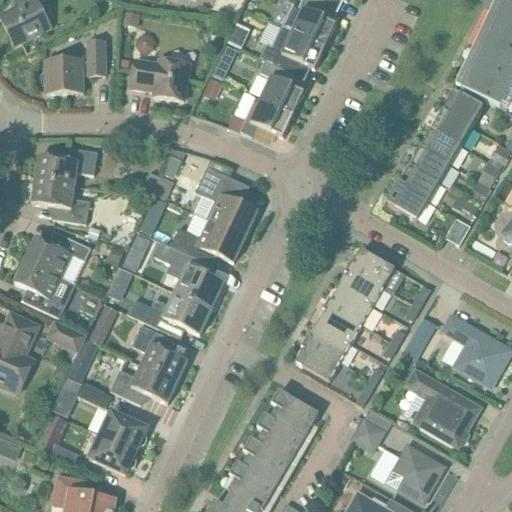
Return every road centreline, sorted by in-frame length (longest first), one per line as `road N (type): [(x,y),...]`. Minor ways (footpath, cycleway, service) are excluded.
road 1 (residential): [(156,511),(297,182)]
road 2 (residential): [(297,182),(142,132),(1,131)]
road 3 (residential): [(511,314),(297,182)]
road 4 (residential): [(297,182),(380,0)]
